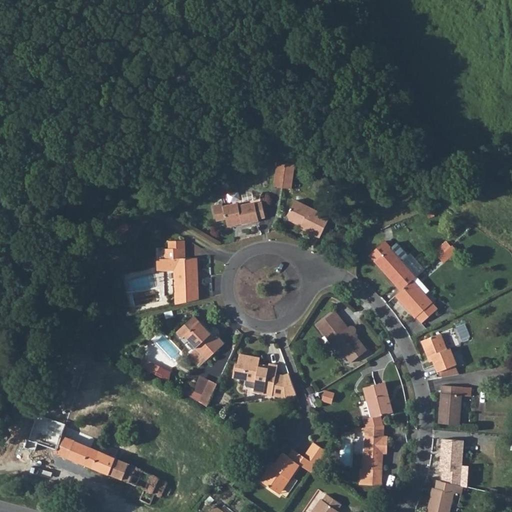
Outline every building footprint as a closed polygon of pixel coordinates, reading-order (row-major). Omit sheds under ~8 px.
[(283,187),(286,162),(277,161),(274,186),(283,187)] [(283,187),(292,188),(295,163),(286,162),(283,187)] [(301,225),(313,231),(312,234),(320,238),(329,217),(294,200),(285,218),(301,225)] [(227,224),(240,221),(241,224),(258,220),(258,219),(265,217),(261,202),(254,204),(254,202),(238,206),(237,203),(222,207),(221,203),(211,206),(215,221),(224,219),(227,224)] [(300,228),(312,234),(313,231),(301,225),(300,228)] [(442,253),(447,258),(457,250),(452,245),(442,253)] [(400,291),(412,280),(416,276),(390,247),(374,262),(400,291)] [(176,303),(198,298),(196,258),(184,258),(184,248),(169,248),(162,249),(163,259),(156,259),(157,270),(174,269),(176,303)] [(438,257),(443,262),(447,258),(442,253),(438,257)] [(416,276),(412,280),(424,294),(428,290),(416,276)] [(395,295),(415,318),(416,317),(421,323),(438,309),(432,303),(424,294),(412,280),(400,291),(395,295)] [(201,289),(202,296),(212,294),(211,287),(201,289)] [(326,336),(330,332),(335,338),(333,340),(339,346),(352,362),(367,351),(354,334),(356,332),(356,330),(354,328),(352,326),(350,326),(348,327),(335,311),(317,325),(326,336)] [(216,339),(194,316),(176,332),(182,339),(185,336),(197,349),(191,354),(191,357),(200,367),(207,360),(225,343),(219,336),(216,339)] [(326,336),(336,348),(339,346),(333,340),(335,338),(330,332),(326,336)] [(427,357),(431,356),(433,361),(434,364),(437,372),(439,371),(456,365),(457,365),(450,347),(447,349),(440,333),(420,341),(427,357)] [(260,357),(239,353),(238,363),(235,363),(232,377),(246,379),(245,384),(247,387),(254,389),(254,392),(273,395),(276,375),(278,365),(269,363),(269,365),(268,368),(259,366),(259,363),(260,357)] [(143,357),(138,365),(143,367),(150,371),(155,374),(159,366),(143,357)] [(439,371),(441,377),(460,374),(456,365),(439,371)] [(281,376),(280,385),(282,385),(287,397),(297,393),(290,373),(281,376)] [(273,395),(287,397),(282,385),(280,385),(281,376),(276,375),(273,395)] [(57,390),(65,394),(71,381),(63,377),(57,390)] [(200,400),(207,405),(217,383),(210,380),(200,400)] [(372,418),(366,419),(368,425),(383,424),(381,416),(391,413),(387,399),(390,398),(385,382),(363,387),(372,418)] [(471,396),(471,387),(441,385),(438,423),(460,425),(462,395),(471,396)] [(33,424),(62,435),(65,427),(66,424),(53,419),(44,416),(37,413),(33,424)] [(22,438),(27,439),(25,446),(24,448),(35,452),(38,444),(51,448),(50,450),(66,457),(91,467),(99,450),(101,443),(88,438),(85,444),(74,439),(62,435),(33,424),(32,424),(29,433),(24,431),(22,438)] [(366,426),(364,469),(366,469),(366,477),(382,477),(382,454),(383,450),(387,450),(387,436),(383,436),(383,424),(368,425),(366,426)] [(62,435),(74,439),(77,432),(65,427),(62,435)] [(442,436),(439,470),(442,470),(441,480),(462,485),(465,485),(468,486),(469,466),(463,465),(463,453),(465,438),(442,436)] [(315,442),(305,457),(317,465),(327,451),(315,442)] [(289,456),(300,464),(312,472),(316,466),(317,465),(305,457),(294,449),(289,456)] [(111,475),(144,488),(139,500),(150,506),(155,494),(160,497),(163,493),(168,495),(171,488),(166,486),(168,482),(116,457),(99,450),(91,467),(111,475)] [(260,481),(277,492),(287,477),(290,479),(300,464),(289,456),(284,453),(277,463),(274,466),(271,465),(260,481)] [(277,492),(280,494),(290,479),(287,477),(277,492)] [(366,477),(365,485),(381,486),(382,477),(366,477)] [(433,487),(427,511),(448,511),(454,491),(463,493),(465,485),(441,480),(438,479),(436,488),(433,487)] [(312,511),(339,511),(340,511),(337,510),(341,503),(327,494),(323,500),(321,499),(312,511)]
